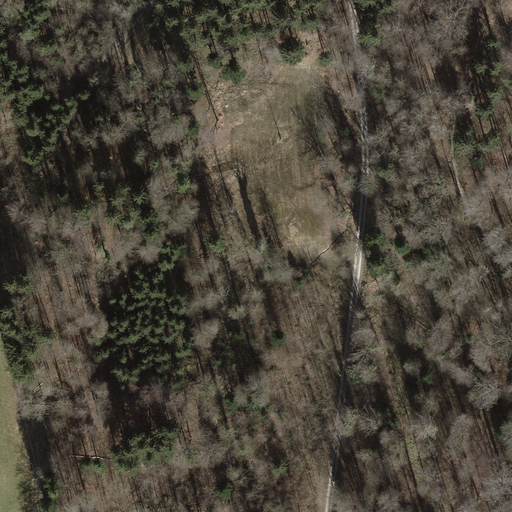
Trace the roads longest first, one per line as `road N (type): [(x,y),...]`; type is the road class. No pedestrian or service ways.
road 1 (track): [(327,511),(366,159),(351,0)]
road 2 (track): [(153,0),(115,49),(71,75),(43,66),(0,13)]
road 3 (track): [(42,511),(0,308)]
